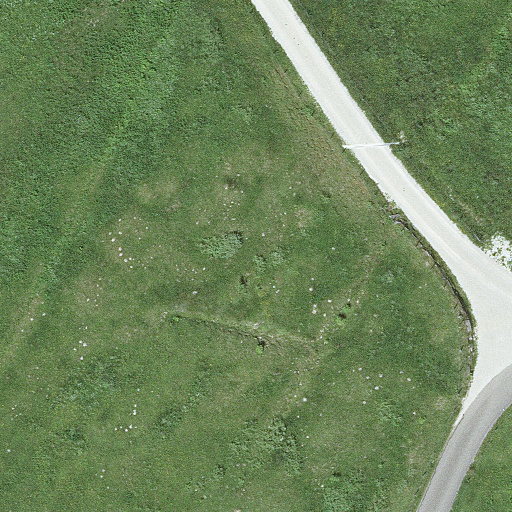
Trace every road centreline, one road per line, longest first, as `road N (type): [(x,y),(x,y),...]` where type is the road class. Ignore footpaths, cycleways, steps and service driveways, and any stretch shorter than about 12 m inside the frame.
road 1 (track): [(511,320),(396,184),(268,0)]
road 2 (unclassified): [(511,381),(472,428),(432,511)]
